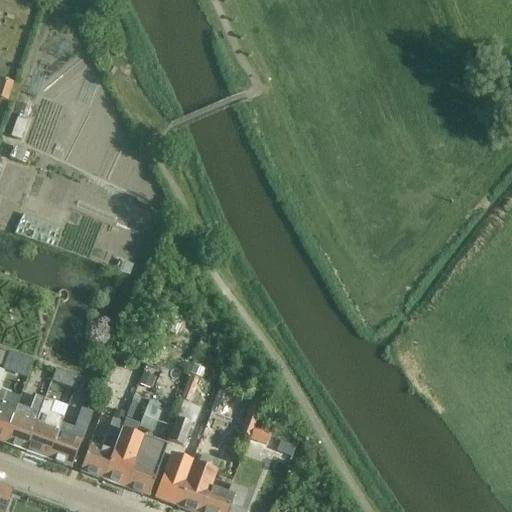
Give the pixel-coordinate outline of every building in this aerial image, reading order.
[(0,81),(0,101),(6,103),(12,85),(0,81)] [(32,98),(29,118),(40,120),(43,100),(32,98)] [(128,277),(130,270),(123,268),(121,274),(128,277)] [(223,308),(216,326),(233,333),(240,315),(223,308)] [(7,334),(6,348),(21,349),(22,335),(7,334)] [(193,369),(189,378),(199,381),(202,372),(193,369)] [(55,370),(51,382),(73,390),(77,379),(55,370)] [(0,444),(2,445),(16,407),(19,399),(0,392),(0,444)] [(16,407),(2,445),(24,453),(40,409),(43,401),(34,398),(29,412),(16,407)] [(40,409),(24,453),(47,461),(60,427),(60,426),(62,420),(49,415),(53,405),(43,401),(40,409)] [(149,402),(138,429),(152,434),(160,413),(157,412),(160,406),(149,402)] [(246,438),(254,416),(257,410),(251,407),(240,436),(246,438)] [(175,419),(167,442),(182,448),(190,425),(175,419)] [(117,438),(122,425),(111,421),(100,451),(88,446),(79,473),(101,481),(117,438)] [(60,427),(47,461),(69,470),(70,470),(85,429),(86,427),(77,424),(74,431),(60,427)] [(113,451),(101,481),(124,490),(134,463),(142,442),(142,441),(145,433),(122,425),(117,438),(113,451)] [(253,432),(250,440),(264,446),(267,437),(253,432)] [(142,442),(134,463),(124,490),(148,498),(166,449),(156,445),(156,447),(142,442)] [(295,448),(280,442),(276,452),(291,458),(295,448)] [(169,475),(170,471),(174,458),(169,457),(165,469),(154,501),(176,509),(193,465),(182,461),(176,477),(169,475)] [(215,473),(193,465),(176,509),(184,511),(200,511),(209,490),(215,473)] [(0,511),(3,511),(11,492),(0,487),(0,511)] [(209,490),(200,511),(245,511),(251,495),(230,487),(226,496),(209,490)]
